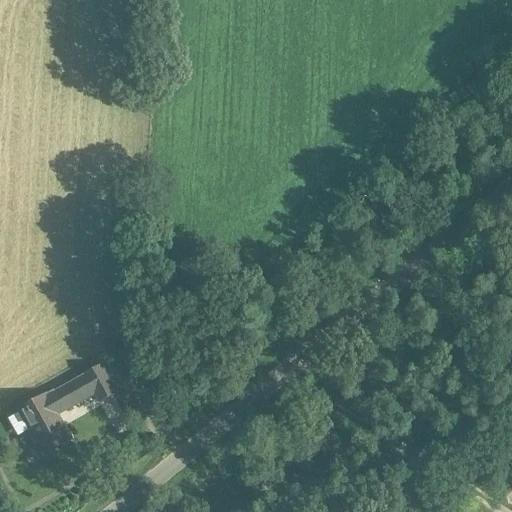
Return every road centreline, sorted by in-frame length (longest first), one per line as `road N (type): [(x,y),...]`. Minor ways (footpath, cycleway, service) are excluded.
road 1 (unclassified): [(115,511),(511,188)]
road 2 (track): [(501,511),(285,372),(511,382)]
